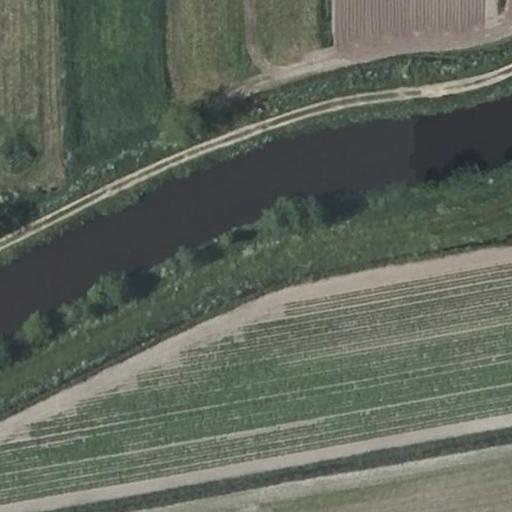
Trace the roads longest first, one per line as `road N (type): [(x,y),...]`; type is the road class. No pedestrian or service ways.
road 1 (track): [(511,199),(486,212),(287,249),(233,268),(0,381)]
road 2 (track): [(0,247),(332,98),(511,67)]
